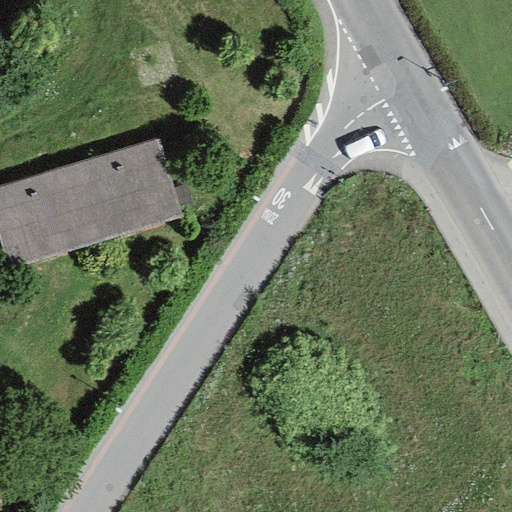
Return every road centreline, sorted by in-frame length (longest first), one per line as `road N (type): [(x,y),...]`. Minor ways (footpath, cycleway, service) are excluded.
road 1 (residential): [(84,511),(324,151),(407,86)]
road 2 (residential): [(407,86),(511,268)]
